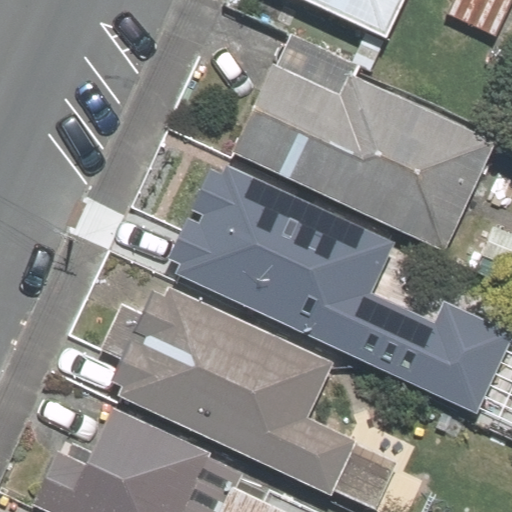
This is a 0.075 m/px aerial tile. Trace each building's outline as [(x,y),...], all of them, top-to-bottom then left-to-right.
[(288,0),(385,42),(405,0),(288,0)] [(511,0),(455,0),(448,16),(494,38),(511,2),(511,0)] [(479,191),(459,134),(326,72),(318,88),(267,64),(222,160),(402,243),(399,305),(453,307),(455,242),(479,191)] [(392,245),(214,164),(160,283),(373,380),(401,319),(366,303),(392,245)] [(91,396),(324,501),(353,437),(296,412),(319,362),(143,282),(91,396)] [(234,473),(102,409),(73,469),(39,453),(14,504),(30,511),(276,511),(227,488),(234,473)]
